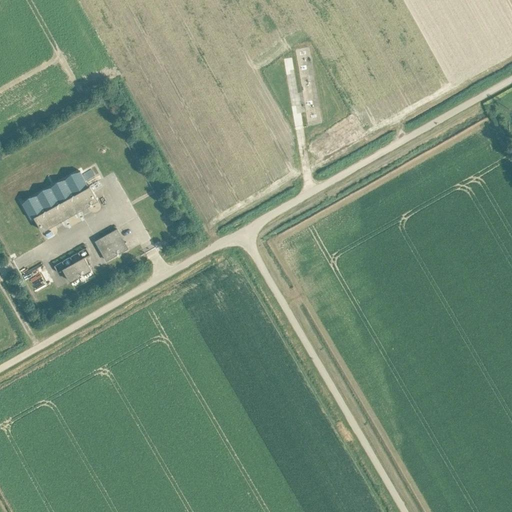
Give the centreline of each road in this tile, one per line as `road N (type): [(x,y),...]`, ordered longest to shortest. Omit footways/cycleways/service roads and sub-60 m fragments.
road 1 (unclassified): [(405,511),(242,233)]
road 2 (unclassified): [(242,233),(511,78)]
road 3 (unclassified): [(0,369),(242,233)]
